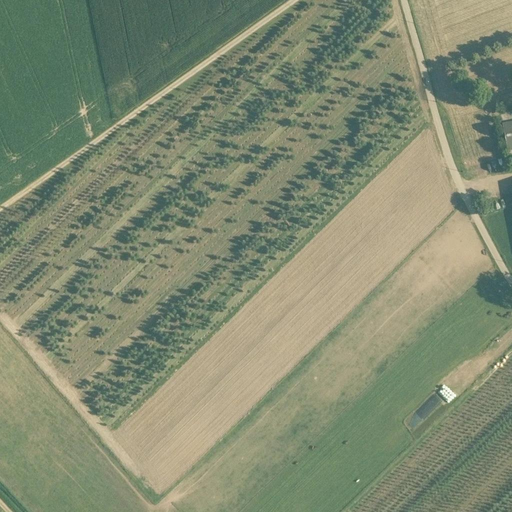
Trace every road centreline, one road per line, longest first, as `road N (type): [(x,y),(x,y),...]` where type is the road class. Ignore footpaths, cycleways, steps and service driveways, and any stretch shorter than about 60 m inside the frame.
road 1 (track): [(11,511),(0,500),(0,209),(299,0)]
road 2 (residential): [(511,273),(468,193),(406,0)]
road 3 (track): [(368,511),(511,368)]
